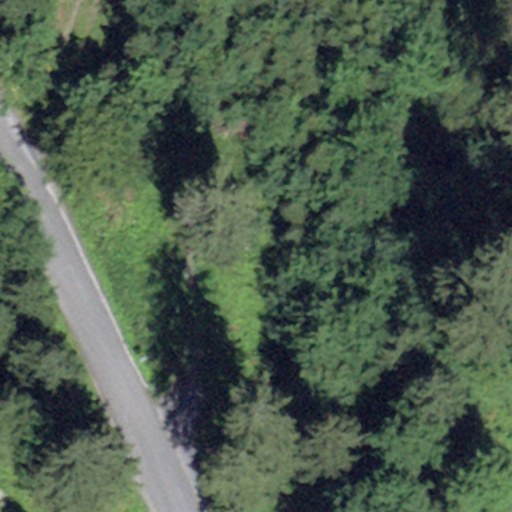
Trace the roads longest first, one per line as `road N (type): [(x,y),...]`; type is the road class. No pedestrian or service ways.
road 1 (unclassified): [(171,511),(109,362),(0,147)]
road 2 (track): [(17,182),(85,52),(97,0)]
